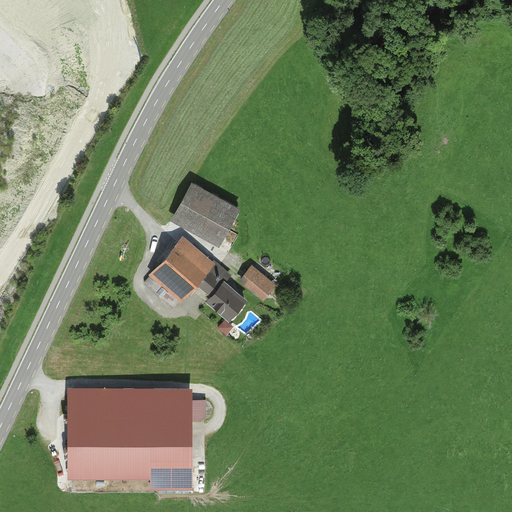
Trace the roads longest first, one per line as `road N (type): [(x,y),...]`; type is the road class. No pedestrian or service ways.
road 1 (secondary): [(224,0),(149,116),(0,427)]
road 2 (unknown): [(116,182),(241,256)]
